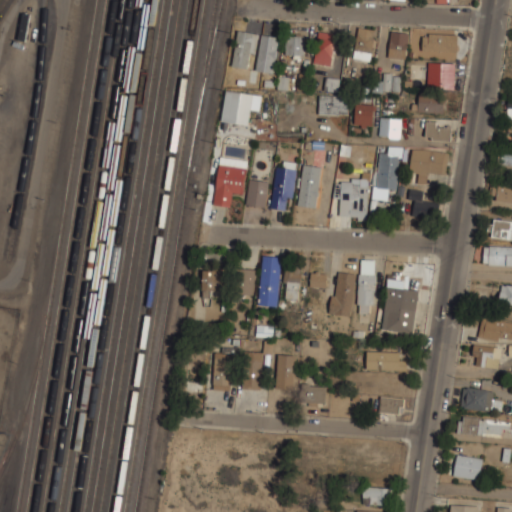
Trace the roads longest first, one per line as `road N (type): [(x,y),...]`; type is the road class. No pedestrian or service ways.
road 1 (tertiary): [(492,0),(416,511)]
road 2 (residential): [(201,235),(458,243)]
road 3 (residential): [(175,418),(429,432)]
road 4 (residential): [(242,2),(489,18)]
